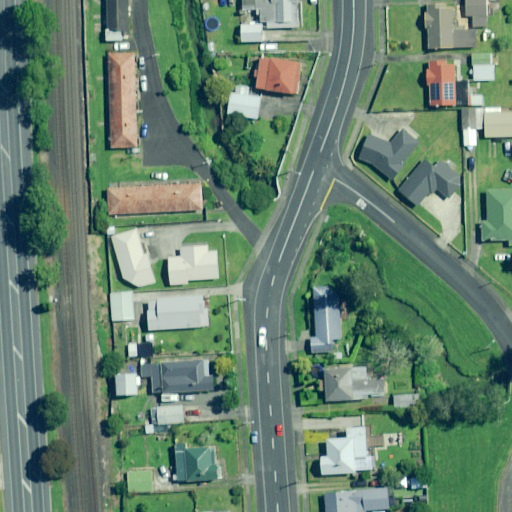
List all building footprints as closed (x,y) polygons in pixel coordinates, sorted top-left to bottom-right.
[(106,0),(107,40),(122,40),(122,36),(127,36),(127,0),(106,0)] [(298,27),(297,0),(239,0),(240,42),(264,41),(264,28),(298,27)] [(486,27),(485,0),(465,0),(466,16),(473,16),(473,27),(486,27)] [(477,29),(464,30),(464,25),(458,25),(457,3),(424,4),(425,29),(428,28),(428,49),(477,47),(477,29)] [(137,147),(134,53),(108,53),(111,148),(137,147)] [(490,65),(490,54),(472,54),(472,65),(490,65)] [(259,63),(254,62),(252,78),(257,78),(255,88),(296,94),(301,62),(260,57),(259,63)] [(428,69),(426,69),(426,85),(429,85),(429,107),(441,107),(441,106),(467,106),(467,92),(454,92),(454,61),(428,61),(428,69)] [(248,87),(236,86),(235,93),(230,92),(227,115),(257,119),(260,97),(247,96),(248,87)] [(485,109),(462,109),(462,129),(485,129),(485,137),(511,136),(511,112),(485,112),(485,109)] [(372,134),(358,157),(378,170),(376,173),(392,182),(418,140),(401,130),(391,146),(372,134)] [(453,172),(457,166),(451,161),(447,167),(441,162),(437,167),(426,159),(399,192),(417,206),(432,188),(447,200),(463,180),(453,172)] [(201,210),(200,183),(108,188),(109,215),(201,210)] [(511,190),(487,190),(487,222),(482,222),(482,240),(509,240),(509,245),(511,245),(511,190)] [(144,256),(136,230),(111,237),(124,279),(139,287),(155,283),(147,255),(144,256)] [(207,244),(181,245),(182,257),(168,258),(170,285),(187,284),(187,280),(218,278),(217,252),(207,252),(207,244)] [(332,360),(342,360),(342,351),(339,351),(338,339),(341,339),(338,286),(314,287),(316,337),(311,338),(311,353),(332,352),(332,360)] [(133,319),(132,293),(111,294),(112,321),(133,319)] [(204,309),(203,295),(147,299),(149,330),(208,326),(207,308),(204,309)] [(128,343),(128,356),(154,355),(154,334),(145,334),(145,342),(128,343)] [(212,390),(210,359),(141,364),(142,377),(152,376),(153,394),(212,390)] [(367,367),(325,369),(326,379),(319,379),(320,392),(325,391),(325,402),(369,400),(369,394),(387,393),(387,378),(367,379),(367,367)] [(139,374),(117,375),(117,395),(139,395),(139,374)] [(428,406),(427,393),(394,396),(395,408),(428,406)] [(183,406),(149,407),(150,424),(184,422),(183,406)] [(373,459),(378,459),(378,446),(366,447),(365,427),(347,428),(347,438),(327,440),(328,455),(320,456),(322,475),(374,472),(373,459)] [(217,479),(215,445),(188,447),(188,444),(176,445),(178,482),(217,479)] [(153,491),(152,471),(127,472),(128,492),(153,491)] [(386,511),(386,509),(403,507),(402,498),(391,499),(390,488),(324,495),(326,511),(386,511)]
